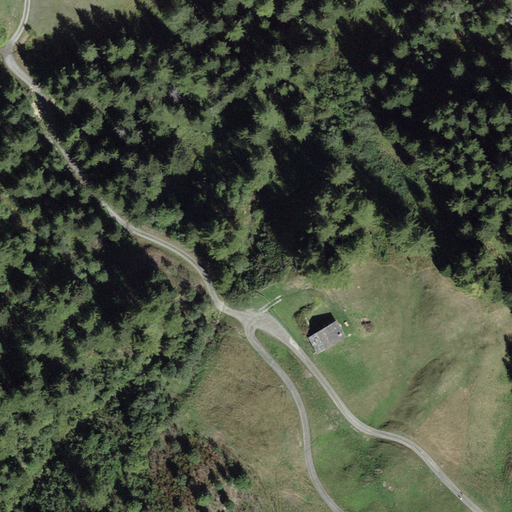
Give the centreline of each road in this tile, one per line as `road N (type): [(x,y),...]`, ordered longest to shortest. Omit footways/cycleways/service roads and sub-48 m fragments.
road 1 (track): [(250,320),(219,307),(188,257),(121,218),(91,189),(59,149),(42,96),(10,45)]
road 2 (track): [(479,511),(411,444),(363,426),(341,407),(271,325),(250,320)]
road 3 (track): [(250,320),(254,342),(298,397),(313,473),(339,511)]
